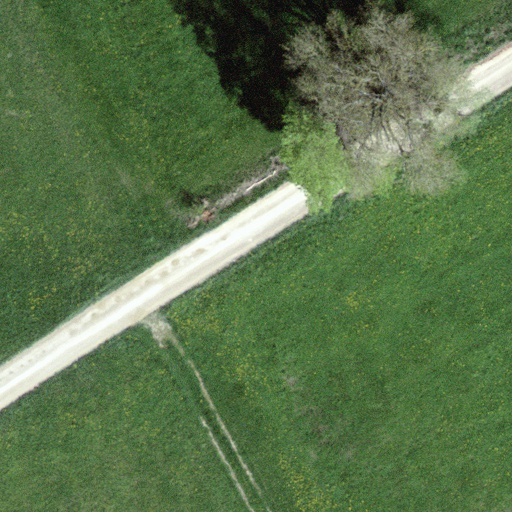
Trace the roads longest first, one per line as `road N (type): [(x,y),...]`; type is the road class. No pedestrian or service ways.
road 1 (track): [(0,389),(511,62)]
road 2 (track): [(268,511),(148,291)]
